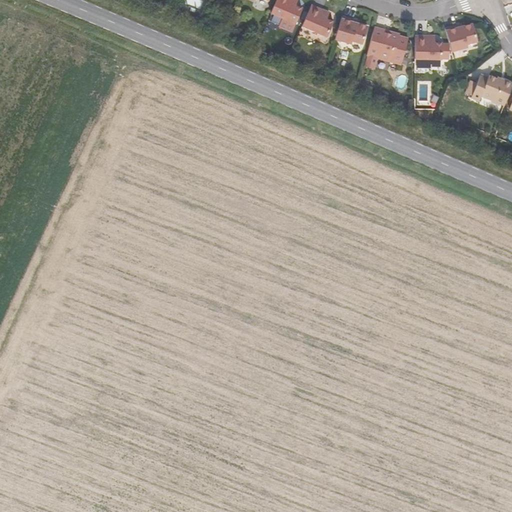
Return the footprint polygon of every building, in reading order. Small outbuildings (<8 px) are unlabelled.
[(293,1),(293,0),(275,0),(270,14),(282,19),(278,27),(292,33),(302,10),(295,7),(296,3),(293,1)] [(327,19),(328,15),(324,14),(325,12),(310,6),(302,27),(327,37),(333,22),(327,19)] [(368,28),(357,24),(353,23),(354,21),(342,17),(335,41),(350,45),(351,43),(362,46),(368,28)] [(471,24),(461,26),(457,27),(456,24),(444,28),(451,52),(467,47),(466,44),(476,41),(471,24)] [(400,34),(374,27),(364,66),(373,68),(376,58),(401,65),(402,61),(403,58),(404,54),(408,39),(399,36),(400,34)] [(434,42),(434,38),(431,38),(431,37),(415,36),(414,59),(441,59),(442,43),(434,42)] [(504,106),(511,87),(511,84),(504,81),(503,83),(489,78),(489,79),(481,76),(478,84),(472,97),(472,99),(479,102),(481,97),(504,106)] [(478,84),(472,82),(467,95),(472,97),(478,84)]
